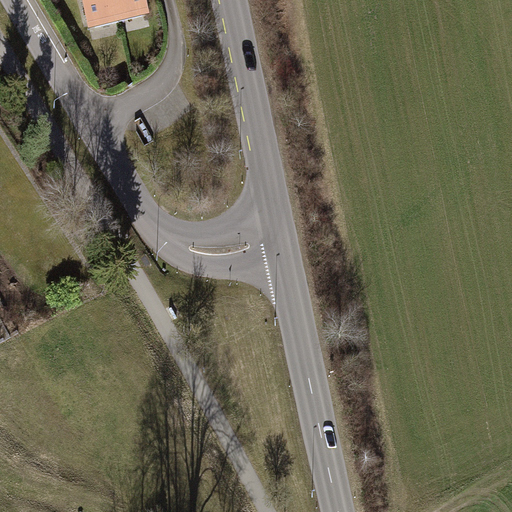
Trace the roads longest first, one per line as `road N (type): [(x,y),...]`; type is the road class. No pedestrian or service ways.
road 1 (residential): [(278,243),(190,249),(150,223),(11,0)]
road 2 (secondary): [(278,243),(339,511)]
road 3 (secondary): [(228,0),(278,243)]
